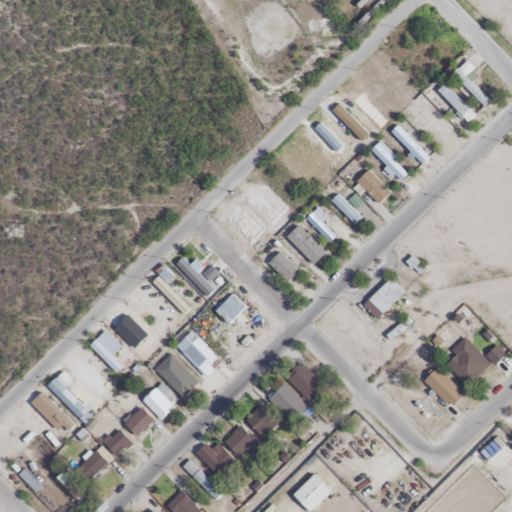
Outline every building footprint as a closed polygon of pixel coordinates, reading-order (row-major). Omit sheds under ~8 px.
[(488,99),(465,76),(474,68),(466,60),(451,75),(482,106),(488,99)] [(437,91),(467,121),(474,114),(444,84),(437,91)] [(420,165),(428,157),(396,125),(388,132),(420,165)] [(397,182),(406,174),(377,144),(368,152),(397,182)] [(377,204),(389,193),(367,170),(355,181),(377,204)] [(353,224),(360,217),(337,194),(330,202),(353,224)] [(337,234),(313,210),(305,218),(329,242),(337,234)] [(285,237),(312,264),(323,253),(296,225),(285,237)] [(266,263),(285,282),(297,271),(278,252),(266,263)] [(361,305),(375,319),(403,291),(389,277),(361,305)] [(213,310),(227,325),(245,307),(231,293),(213,310)] [(177,346),(203,372),(217,359),(191,332),(177,346)] [(449,350),(454,355),(444,364),(466,386),(489,364),(463,337),(449,350)] [(299,365),(285,379),(309,403),(323,389),(299,365)] [(463,393),(436,367),(422,381),(449,408),(463,393)] [(175,398),(159,382),(140,400),(160,420),(174,406),(170,402),(175,398)] [(266,398),(289,421),(304,406),(282,383),(266,398)] [(244,418),(262,437),(276,424),(258,405),(244,418)] [(152,420),(139,407),(123,424),(136,437),(152,420)] [(223,441),(238,456),(254,441),(239,425),(223,441)] [(115,456),(129,442),(115,428),(101,442),(115,456)] [(200,449),(195,454),(217,476),(233,461),(217,445),(207,455),(200,449)] [(105,463),(94,451),(70,472),(65,467),(54,477),(81,505),(93,495),(83,484),(105,463)] [(191,476),(213,499),(220,493),(198,470),(191,476)] [(329,491),(312,473),(291,494),(308,511),(329,491)] [(198,511),(200,511),(181,491),(166,505),(172,511),(198,511)]
